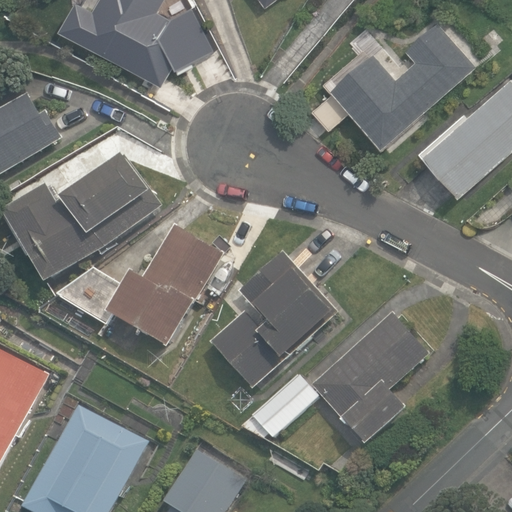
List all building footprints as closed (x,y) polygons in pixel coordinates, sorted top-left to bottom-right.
[(83,0),(67,28),(166,85),(197,32),(148,3),(149,0),(105,0),(101,8),(87,0),(83,0)] [(337,87),(388,145),(479,66),(440,22),(409,49),(419,61),(400,78),(377,52),(337,87)] [(511,80),(430,153),(466,193),(511,152),(511,80)] [(0,179),(67,140),(50,112),(44,116),(33,96),(0,115),(0,179)] [(9,212),(51,284),(111,248),(167,206),(129,155),(71,199),(60,184),(55,187),(53,185),(9,212)] [(117,315),(175,349),(231,255),(180,224),(148,278),(137,271),(128,287),(98,269),(63,295),(112,324),(117,315)] [(215,342),(258,390),(343,313),(288,252),(243,292),(261,312),(254,317),(249,311),(215,342)] [(315,384),(370,446),(412,409),(395,389),(434,355),(397,312),(315,384)] [(0,478),(53,375),(0,347),(0,478)] [(248,424),(275,439),(323,396),(303,375),(248,424)] [(29,508),(36,511),(117,511),(154,441),(82,405),(29,508)] [(172,511),(231,511),(251,480),(200,450),(169,502),(175,506),(172,511)]
